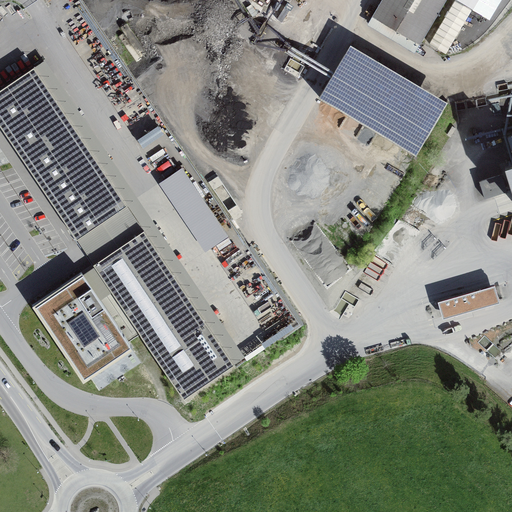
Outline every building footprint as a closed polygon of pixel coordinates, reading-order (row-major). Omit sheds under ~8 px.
[(381,0),(372,16),(419,44),(445,0),(381,0)] [(429,44),(446,53),(471,10),(455,0),(429,44)] [(344,54),(319,97),(416,154),(441,111),(344,54)] [(0,89),(0,125),(76,239),(127,205),(34,66),(0,89)] [(182,167),(163,180),(209,248),(228,236),(182,167)] [(359,205),(366,211),(394,178),(386,172),(359,205)] [(479,181),(484,198),(507,191),(502,174),(479,181)] [(144,229),(93,263),(184,397),(234,363),(144,229)] [(32,305),(83,380),(132,347),(81,272),(32,305)] [(442,316),(499,300),(495,286),(438,302),(442,316)] [(234,347),(246,366),(300,333),(274,291),(260,291),(260,304),(270,320),(270,343),(262,348),(248,348),(247,349),(243,343),(237,346),(237,341),(234,336),(234,347)]
